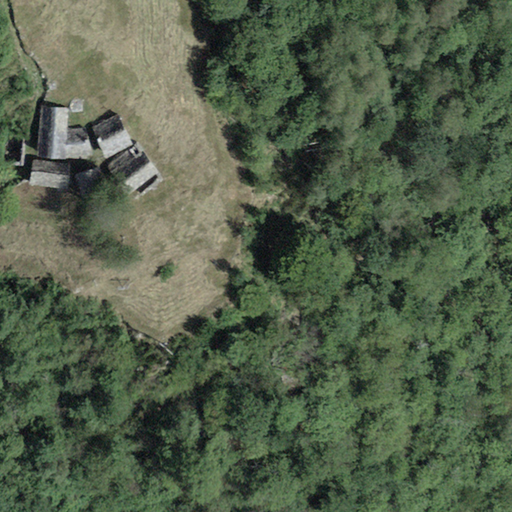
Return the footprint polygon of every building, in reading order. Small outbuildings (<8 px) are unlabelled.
[(67,129),(67,107),(36,107),(35,155),(89,157),(90,129),(67,129)] [(92,126),(106,156),(134,144),(120,113),(92,126)] [(157,171),(138,142),(106,163),(126,192),(157,171)] [(67,186),(70,163),(32,158),(29,181),(67,186)] [(74,173),(85,198),(109,189),(98,164),(74,173)]
